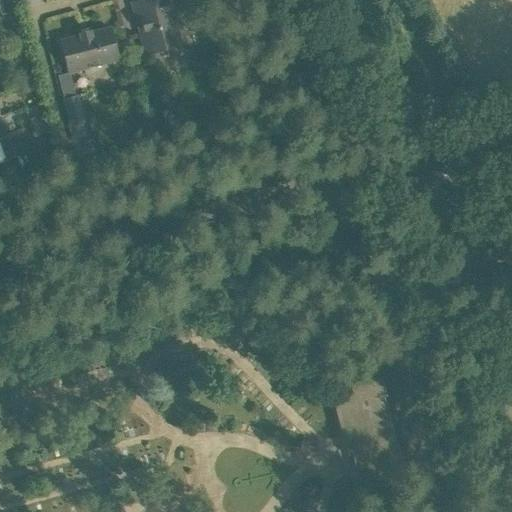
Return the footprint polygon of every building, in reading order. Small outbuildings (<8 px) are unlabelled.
[(145,0),(132,4),(146,56),(183,46),(170,0),(145,0)] [(0,13),(1,15),(14,12),(12,3),(0,6),(0,13)] [(118,61),(109,29),(90,33),(90,32),(79,35),(79,36),(60,41),(68,74),(84,70),(85,74),(89,77),(93,78),(98,77),(101,74),(103,70),(102,65),(118,61)] [(19,86),(33,83),(31,74),(17,78),(19,86)] [(22,95),(35,91),(33,83),(19,86),(22,95)] [(73,97),(61,100),(69,128),(84,124),(76,96),(73,97)] [(30,128),(44,125),(42,116),(28,119),(30,128)] [(33,137),(47,133),(44,125),(30,128),(33,137)] [(0,178),(22,173),(16,156),(8,137),(0,139),(0,178)] [(396,451),(382,398),(386,397),(380,376),(330,390),(349,455),(353,454),(355,462),(364,494),(405,483),(396,451)]
